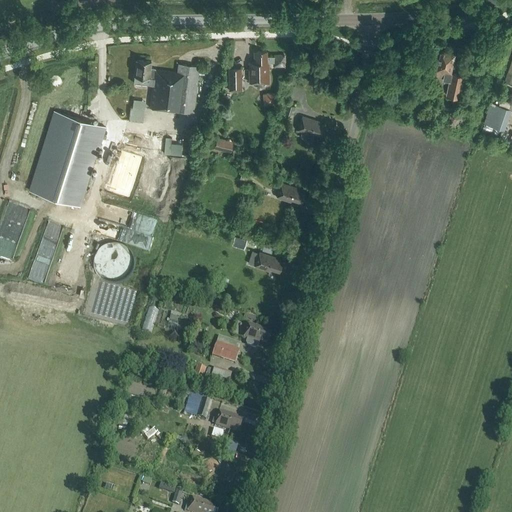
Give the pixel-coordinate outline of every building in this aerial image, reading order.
[(267,62),(267,51),(254,51),(254,62),(249,62),(249,82),(264,82),(264,83),(269,83),(269,62),(267,62)] [(461,97),(466,75),(451,72),(455,54),(441,51),(435,75),(443,77),(443,79),(449,80),(446,93),(461,97)] [(177,72),(150,69),(151,61),(136,59),(134,76),(135,76),(134,82),(152,85),(150,108),(194,113),(199,66),(178,63),(177,72)] [(229,91),(242,91),(242,68),(229,68),(229,91)] [(379,94),(386,96),(389,84),(382,82),(379,94)] [(146,101),(133,99),(132,108),(145,110),(146,101)] [(491,102),(490,102),(483,122),(504,129),(511,109),(491,102)] [(291,119),(296,106),(286,103),(281,116),(291,119)] [(30,190),(79,205),(97,148),(98,149),(105,127),(55,111),(30,190)] [(322,135),(325,125),(319,123),(320,121),(302,116),(298,131),(302,132),(301,135),(302,137),(310,140),(312,139),(314,132),(322,135)] [(230,153),(233,141),(217,137),(214,149),(230,153)] [(173,186),(174,174),(139,169),(137,183),(173,186)] [(301,202),(303,192),(298,190),(299,188),(281,183),(277,198),(291,201),(291,199),(301,202)] [(246,240),(235,237),(232,245),(244,249),(246,240)] [(39,252),(31,276),(46,281),(55,257),(39,252)] [(278,271),(281,261),(276,260),(277,258),(259,252),(255,267),(268,271),(269,268),(278,271)] [(149,306),(142,330),(153,333),(160,310),(149,306)] [(244,338),(246,339),(245,344),(246,346),(255,349),(258,348),(260,341),(267,344),(270,334),(265,332),(266,330),(249,324),(244,338)] [(237,345),(218,339),(217,343),(216,343),(211,355),(235,363),(239,350),(236,349),(237,345)] [(206,369),(196,366),(193,378),(202,381),(206,369)] [(231,374),(214,368),(210,380),(227,386),(231,374)] [(191,392),(190,397),(185,413),(206,420),(212,398),(191,392)] [(127,403),(140,405),(141,397),(129,394),(127,403)] [(126,428),(131,406),(119,403),(115,425),(126,428)] [(239,430),(241,421),(236,419),(237,416),(220,411),(216,426),(229,429),(229,427),(239,430)] [(222,433),(212,430),(210,437),(219,440),(222,433)] [(236,451),(238,445),(226,441),(223,451),(217,449),(216,453),(226,456),(229,461),(230,462),(233,455),(233,456),(237,457),(236,461),(242,463),(245,454),(236,451)] [(151,478),(143,476),(141,484),(149,486),(151,478)] [(173,495),(175,488),(160,483),(158,489),(173,495)] [(178,506),(183,491),(176,489),(171,504),(178,506)] [(212,511),(214,507),(209,506),(210,503),(192,498),(188,511),(212,511)]
